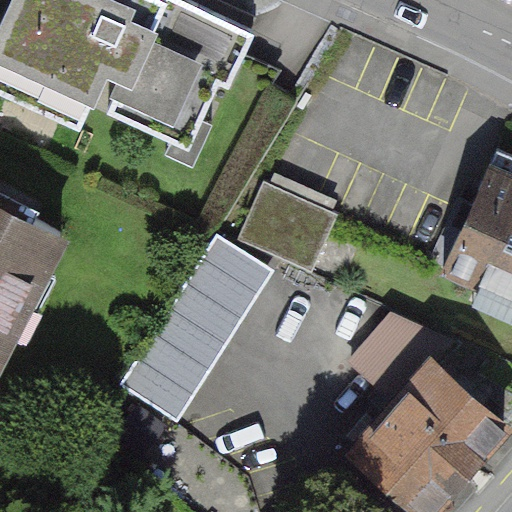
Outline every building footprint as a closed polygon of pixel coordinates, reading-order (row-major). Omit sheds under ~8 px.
[(251,30),(185,0),(7,0),(0,15),(0,88),(83,127),(93,105),(195,152),(251,30)] [(511,170),(493,161),(445,265),(511,296),(511,170)] [(335,215),(264,182),(239,236),(310,269),(335,215)] [(0,196),(0,357),(65,230),(0,196)] [(179,421),(274,270),(219,236),(124,387),(179,421)] [(383,511),(429,511),(506,423),(416,347),(320,458),(383,511)]
